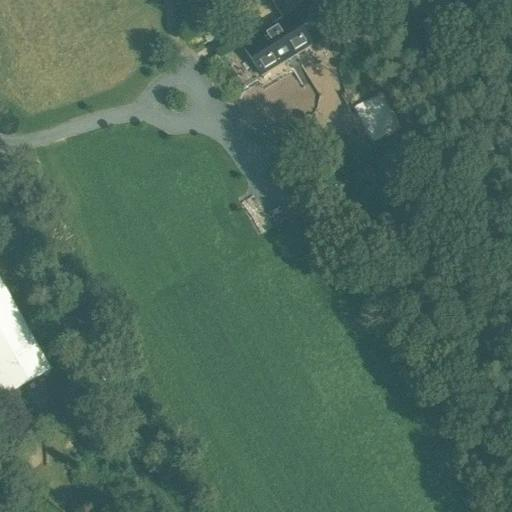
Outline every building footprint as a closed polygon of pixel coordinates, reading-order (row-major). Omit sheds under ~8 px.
[(233,0),(212,0),(224,18),(239,9),(233,0)] [(271,0),(284,20),(225,57),(245,88),(312,46),(283,0),(271,0)] [(200,14),(185,24),(195,40),(210,30),(200,14)] [(310,66),(301,73),(311,87),(320,81),(310,66)] [(0,396),(49,369),(0,281),(0,396)]
